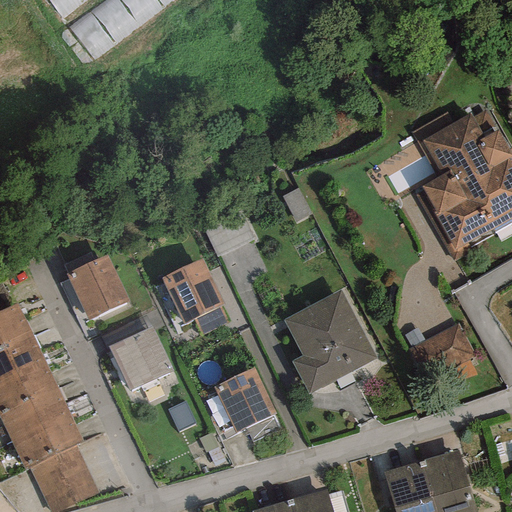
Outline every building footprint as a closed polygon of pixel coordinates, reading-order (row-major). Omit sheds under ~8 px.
[(95,0),(48,0),(66,22),(95,0)] [(173,0),(108,0),(68,30),(92,62),(173,0)] [(472,253),(467,244),(511,219),(511,151),(510,148),(508,150),(497,130),(496,131),(484,111),(472,118),(470,115),(422,141),(441,175),(419,187),(422,191),(414,195),(452,263),(472,253)] [(312,214),(298,188),(280,197),(295,224),(312,214)] [(204,230),(217,258),(254,240),(241,212),(204,230)] [(107,253),(65,272),(88,320),(129,301),(107,253)] [(220,307),(224,305),(202,259),(161,278),(184,324),(194,319),(202,335),(227,323),(220,307)] [(291,362),(308,395),(376,359),(340,291),(282,321),(301,356),(291,362)] [(0,312),(0,351),(32,336),(17,304),(0,312)] [(457,324),(407,349),(432,397),(475,375),(467,360),(473,357),(457,324)] [(151,327),(107,347),(129,392),(173,371),(151,327)] [(0,351),(0,379),(43,359),(32,336),(0,351)] [(0,379),(0,415),(56,388),(43,359),(0,379)] [(253,367),(213,386),(235,433),(276,413),(253,367)] [(0,415),(0,418),(13,446),(71,418),(56,388),(0,415)] [(71,418),(13,446),(25,470),(28,468),(76,446),(83,442),(71,418)] [(60,511),(99,494),(76,446),(28,468),(49,511),(60,511)] [(420,462),(435,511),(476,511),(458,451),(420,462)] [(435,511),(420,462),(383,473),(395,511),(435,511)] [(288,501),(291,511),(332,511),(325,489),(288,501)] [(291,511),(288,501),(251,511),(291,511)]
